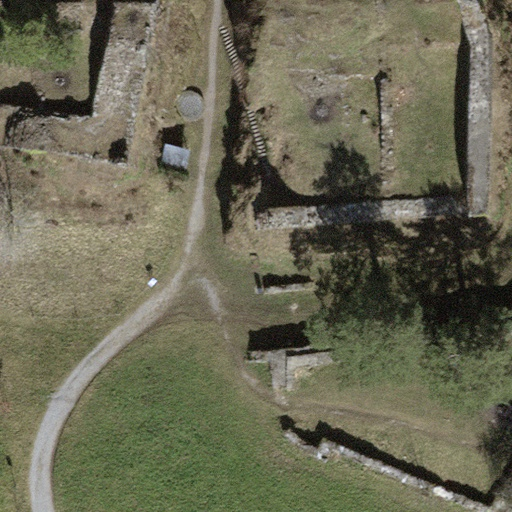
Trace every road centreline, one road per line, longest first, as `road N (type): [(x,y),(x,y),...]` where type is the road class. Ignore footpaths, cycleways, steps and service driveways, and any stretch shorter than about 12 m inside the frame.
road 1 (track): [(214,276),(356,278),(498,255),(511,246)]
road 2 (track): [(218,0),(192,253)]
